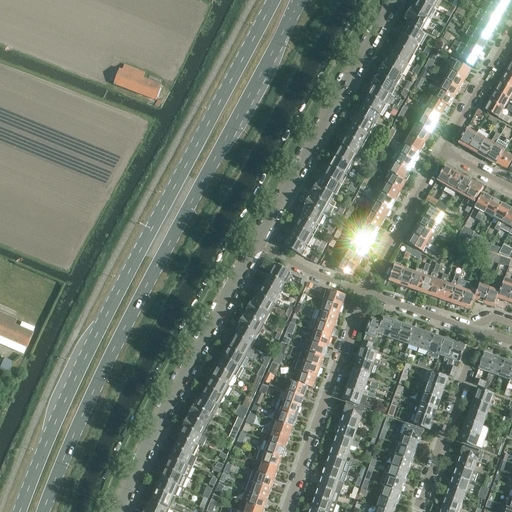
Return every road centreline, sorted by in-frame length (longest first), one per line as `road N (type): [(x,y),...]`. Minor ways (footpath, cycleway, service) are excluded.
road 1 (primary): [(42,511),(75,429),(298,0)]
road 2 (primary): [(272,0),(105,313),(17,511)]
road 3 (tertiary): [(117,511),(182,372),(257,241)]
road 4 (tertiary): [(257,241),(393,0)]
road 5 (residential): [(285,511),(363,290)]
road 6 (residential): [(415,511),(479,330)]
road 7 (residential): [(363,290),(443,149)]
road 8 (track): [(0,44),(146,100)]
road 9 (residential): [(443,149),(511,30)]
